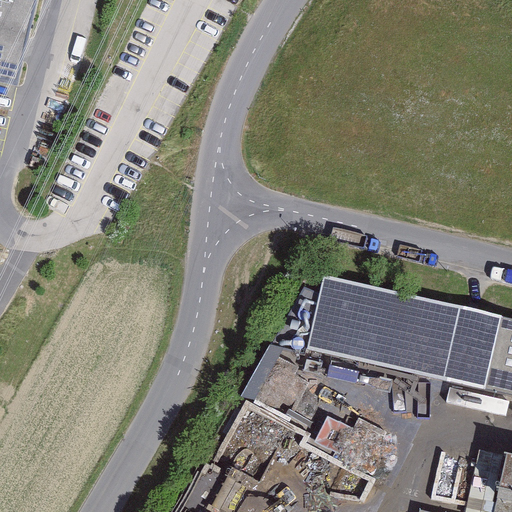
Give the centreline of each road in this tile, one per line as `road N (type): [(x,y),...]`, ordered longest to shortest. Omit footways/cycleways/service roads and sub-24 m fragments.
road 1 (unclassified): [(103,511),(184,369),(202,307),(213,195)]
road 2 (unclassified): [(213,195),(511,266)]
road 3 (unclassified): [(213,195),(239,91),(290,0)]
